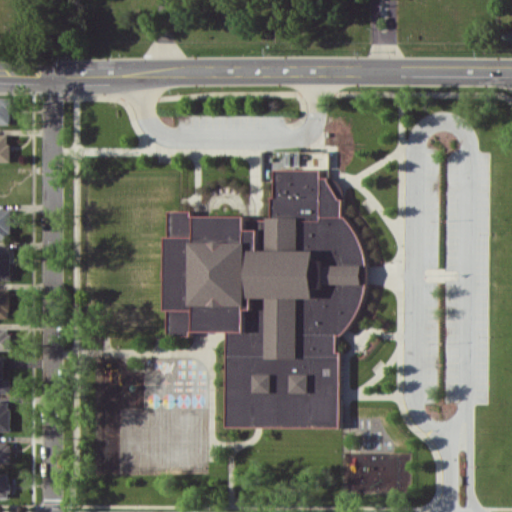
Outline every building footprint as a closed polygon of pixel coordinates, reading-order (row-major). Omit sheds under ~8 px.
[(0,123),(13,123),(12,96),(0,96),(0,123)] [(0,160),(11,161),(11,134),(0,133),(0,160)] [(169,214),(172,333),(253,331),(252,297),(269,297),(270,357),(356,356),(355,264),(334,264),(324,269),(322,257),(354,230),(353,227),(309,228),(309,225),(344,210),(326,168),(272,169),(274,249),(263,250),(263,228),(267,226),(250,213),(169,214)] [(0,238),(12,239),(13,209),(0,209),(0,238)] [(0,280),(12,281),(13,246),(0,245),(0,280)] [(11,288),(0,287),(0,317),(12,317),(11,288)] [(0,349),(12,349),(12,328),(0,327),(0,349)] [(0,392),(12,392),(12,379),(5,379),(5,357),(0,356),(0,392)] [(229,426),(295,426),(288,422),(294,422),(294,415),(297,409),(297,425),(303,425),(303,416),(305,413),(305,404),(301,401),(301,392),(298,396),(298,406),(290,406),(290,415),(285,424),(285,411),(266,400),(271,392),(257,392),(257,386),(245,386),(245,371),(240,371),(240,381),(234,381),(229,389),(229,426)] [(276,374),(258,373),(257,391),(276,391),(276,374)] [(313,373),(294,374),(295,392),(313,392),(313,373)] [(11,400),(0,399),(0,430),(11,430),(11,400)] [(97,466),(114,465),(114,422),(97,423),(97,466)] [(12,440),(0,440),(0,462),(13,462),(12,440)] [(0,496),(11,497),(11,475),(0,474),(0,496)]
